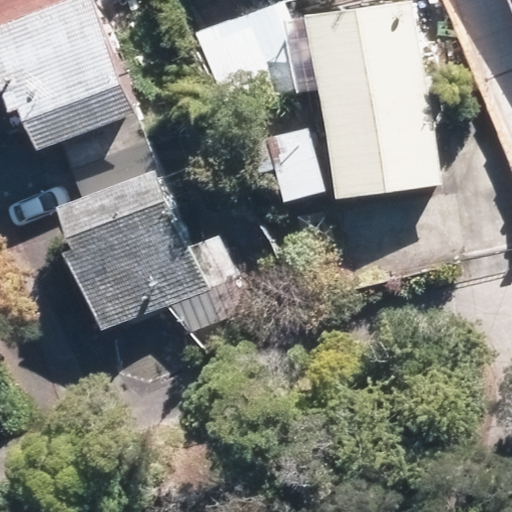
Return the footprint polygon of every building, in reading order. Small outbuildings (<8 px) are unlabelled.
[(137,100),(98,0),(89,0),(15,28),(55,131),(137,100)] [(414,4),(324,17),(349,184),(439,171),(414,4)] [(280,90),(258,32),(214,48),(236,107),(280,90)] [(326,185),(313,135),(280,143),(293,193),(326,185)] [(204,282),(163,180),(77,215),(118,316),(204,282)]
